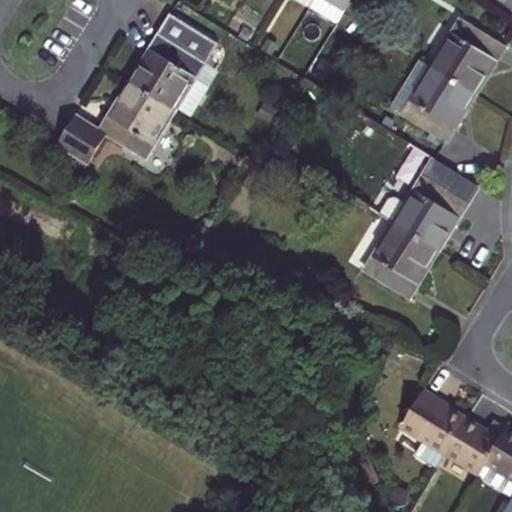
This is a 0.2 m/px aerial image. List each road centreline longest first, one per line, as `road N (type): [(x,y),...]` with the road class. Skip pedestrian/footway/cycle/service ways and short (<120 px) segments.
road 1 (residential): [(0,83),(45,113),(118,0)]
road 2 (residential): [(511,285),(465,359),(511,387)]
